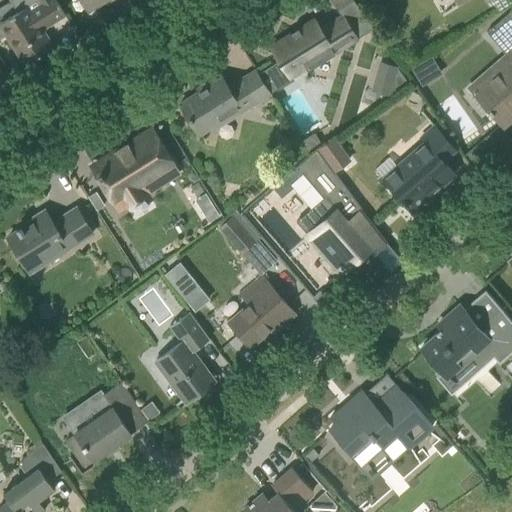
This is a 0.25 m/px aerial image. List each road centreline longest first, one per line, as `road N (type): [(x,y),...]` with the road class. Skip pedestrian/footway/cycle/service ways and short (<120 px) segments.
road 1 (residential): [(127,511),(511,194)]
road 2 (residential): [(238,0),(0,151)]
